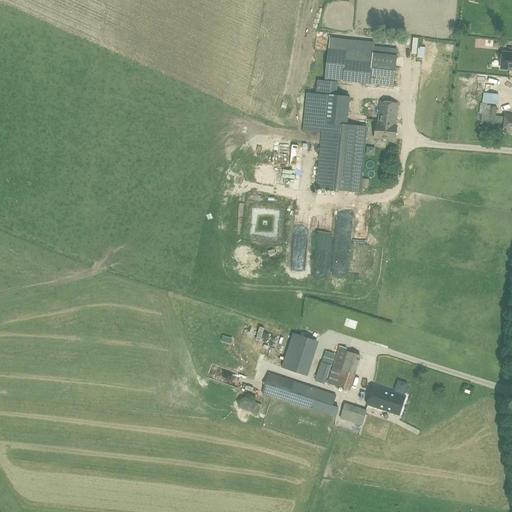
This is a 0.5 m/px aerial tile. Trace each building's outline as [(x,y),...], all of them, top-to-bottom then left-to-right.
[(322,135),(317,188),(360,192),(366,126),(347,124),(349,96),(336,95),(337,80),(393,85),(396,55),(373,53),(374,43),(329,38),(328,48),(324,82),(316,82),(315,97),(306,96),(302,133),(322,135)] [(501,68),(511,69),(511,53),(502,53),(501,68)] [(478,100),(479,118),(491,117),(490,106),(486,106),(485,100),(478,100)] [(374,138),(395,140),(397,125),(395,125),(397,103),(380,101),(378,123),(376,123),(374,138)] [(503,121),(511,121),(511,113),(503,113),(503,121)] [(503,131),(511,131),(511,122),(503,122),(503,131)] [(366,155),(374,155),(374,150),(372,147),(366,147),(366,155)] [(350,272),(363,272),(364,241),(351,241),(350,272)] [(306,269),(305,276),(322,280),(323,273),(306,269)] [(252,324),(243,328),(246,335),(255,332),(252,324)] [(319,344),(293,334),(281,369),(308,378),(319,344)] [(362,357),(338,347),(336,355),(332,367),(327,385),(351,392),(362,357)] [(336,355),(325,351),(321,364),(332,367),(336,355)] [(332,367),(321,364),(315,383),(327,385),(332,367)] [(333,406),(336,396),(269,374),(262,394),(330,416),(333,406)] [(392,390),(404,391),(405,379),(394,378),(392,390)] [(399,415),(406,397),(373,385),(367,404),(399,415)] [(237,403),(255,410),(259,402),(241,394),(237,403)] [(340,418),(362,425),(367,410),(345,403),(340,418)]
